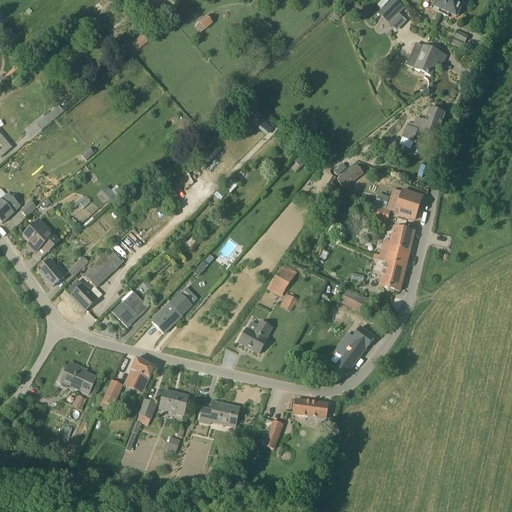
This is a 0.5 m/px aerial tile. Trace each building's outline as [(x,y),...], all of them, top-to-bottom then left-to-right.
[(141,0),(144,1),(161,10),(165,2),(177,8),(181,0),(141,0)] [(405,10),(394,0),(392,0),(389,3),(379,15),(393,28),(399,23),(401,25),(405,20),(400,15),(405,10)] [(437,0),(432,11),(449,18),(450,16),(456,19),(462,5),(465,5),(467,5),(469,3),(469,0),(468,0),(437,0)] [(205,31),(213,25),(206,17),(198,24),(199,24),(194,28),(199,35),(204,31),(205,31)] [(4,32),(1,34),(9,43),(12,40),(14,38),(15,37),(8,28),(6,30),(5,31),(4,32)] [(136,51),(151,39),(145,32),(130,44),(136,51)] [(468,38),(459,33),(457,32),(455,35),(450,33),(449,35),(454,37),(451,44),(462,50),(468,38)] [(442,65),(445,57),(415,44),(412,52),(421,55),(414,70),(430,77),(437,62),(442,65)] [(41,132),(64,113),(59,107),(36,126),(41,132)] [(437,139),(445,116),(430,110),(425,122),(416,119),(414,125),(408,123),(403,138),(403,139),(410,142),(415,144),(420,133),(437,139)] [(311,137),(319,131),(310,119),(302,126),(311,137)] [(12,149),(0,134),(0,143),(3,148),(0,151),(0,158),(1,159),(12,149)] [(89,150),(81,156),(86,162),(94,155),(89,150)] [(356,165),(343,176),(351,185),(364,175),(356,165)] [(343,167),(333,174),(336,177),(345,170),(343,167)] [(230,180),(222,187),(229,194),(237,186),(230,180)] [(117,200),(116,200),(110,193),(106,190),(102,194),(112,205),(117,200)] [(414,221),(422,199),(402,192),(395,214),(414,221)] [(0,222),(2,225),(20,208),(8,195),(0,201),(0,222)] [(47,199),(39,207),(41,209),(43,210),(46,209),(51,204),(47,199)] [(26,218),(36,209),(30,203),(21,213),(26,218)] [(386,221),(389,213),(373,208),(371,216),(386,221)] [(343,221),(345,215),(330,209),(328,214),(343,221)] [(49,253),(60,242),(39,221),(23,236),(34,247),(31,250),(36,254),(43,247),(49,253)] [(406,267),(414,233),(393,228),(386,258),(374,255),(373,259),(384,262),(406,267)] [(180,236),(184,240),(190,234),(186,230),(180,236)] [(85,277),(95,287),(97,289),(122,265),(123,264),(120,261),(111,251),(85,277)] [(210,256),(205,261),(209,265),(214,261),(210,256)] [(74,278),(88,263),(82,258),(68,273),(74,278)] [(64,278),(50,261),(38,272),(52,289),(64,278)] [(201,264),(198,267),(200,270),(204,270),(205,270),(209,266),(204,261),(203,261),(201,264)] [(399,293),(406,267),(384,262),(378,288),(399,293)] [(279,271),(267,288),(281,297),(292,280),(279,271)] [(98,300),(90,292),(84,285),(71,297),(86,312),(98,300)] [(183,291),(190,304),(195,301),(187,288),(183,291)] [(363,313),(368,304),(341,290),(336,300),(363,313)] [(127,329),(139,317),(148,309),(133,293),(112,314),(127,329)] [(180,294),(171,303),(151,322),(163,335),(193,307),(180,294)] [(279,308),(288,311),(293,298),(285,294),(279,308)] [(259,327),(252,323),(248,330),(247,330),(239,344),(259,355),(267,341),(265,340),(272,329),(261,323),(259,327)] [(366,350),(374,339),(361,330),(353,340),(345,333),(332,350),(335,352),(324,367),(330,371),(328,374),(338,382),(340,381),(345,375),(346,376),(366,350)] [(150,379),(155,369),(136,360),(131,372),(124,388),(142,395),(149,379),(150,379)] [(88,396),(96,379),(81,373),(83,370),(70,364),(61,383),(88,396)] [(108,418),(122,387),(112,382),(98,413),(108,418)] [(184,417),(188,398),(164,392),(159,410),(184,417)] [(80,411),(86,401),(77,396),(72,407),(80,411)] [(309,418),(325,421),(328,406),(295,401),(293,416),(309,418)] [(146,402),(141,418),(150,422),(156,406),(146,402)] [(235,429),(239,410),(214,404),(212,411),(202,409),(199,424),(210,426),(210,424),(235,429)] [(135,422),(125,449),(130,451),(136,436),(138,436),(142,425),(135,422)] [(274,452),(282,426),(273,423),(265,449),(274,452)] [(175,455),(178,448),(166,444),(163,451),(175,455)] [(151,501),(147,511),(156,511),(159,504),(151,501)]
